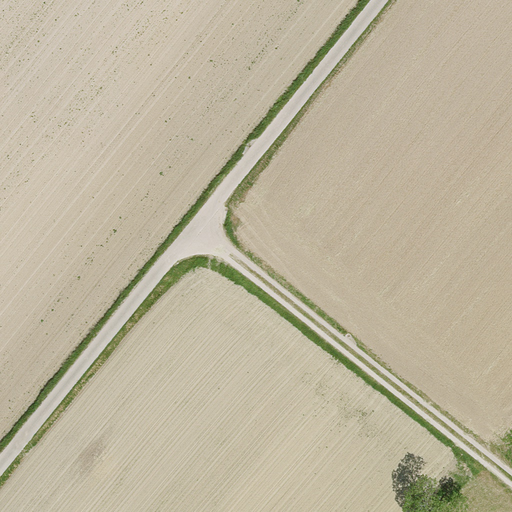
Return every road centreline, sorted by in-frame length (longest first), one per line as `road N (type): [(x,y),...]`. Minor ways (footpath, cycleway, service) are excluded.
road 1 (track): [(0,467),(377,0)]
road 2 (track): [(195,227),(511,479)]
